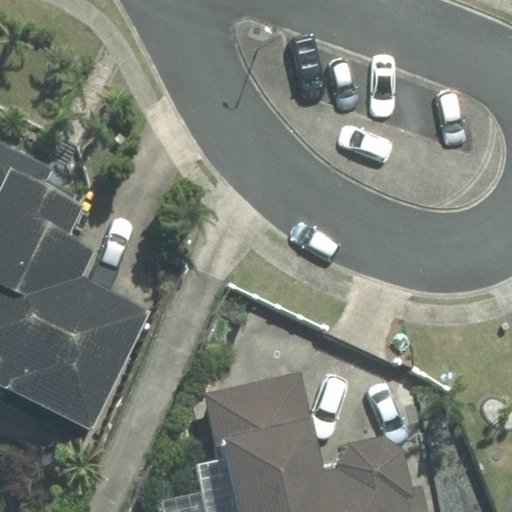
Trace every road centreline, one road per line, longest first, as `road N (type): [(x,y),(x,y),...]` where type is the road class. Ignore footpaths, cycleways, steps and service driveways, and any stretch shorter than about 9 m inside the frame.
road 1 (unknown): [(6,511),(220,193)]
road 2 (residential): [(511,231),(475,248),(437,249),(368,229),(315,204),(235,131)]
road 3 (residential): [(317,0),(468,48),(511,80)]
road 4 (residential): [(235,131),(182,0)]
